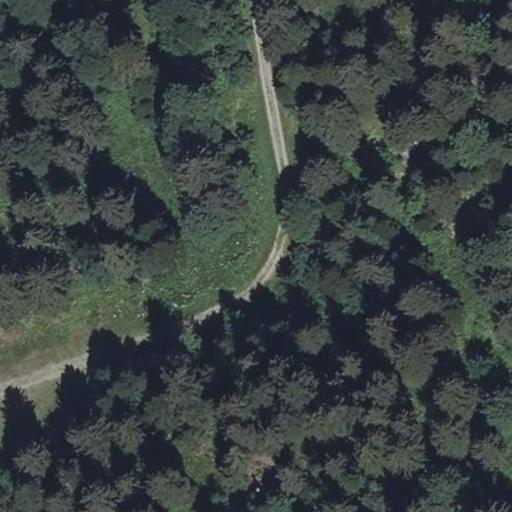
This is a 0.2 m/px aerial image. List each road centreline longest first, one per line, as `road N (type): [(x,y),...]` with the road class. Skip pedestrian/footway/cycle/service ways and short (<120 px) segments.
road 1 (track): [(0,390),(225,310),(269,271),(282,196),(255,0)]
road 2 (track): [(102,0),(162,171),(272,252)]
